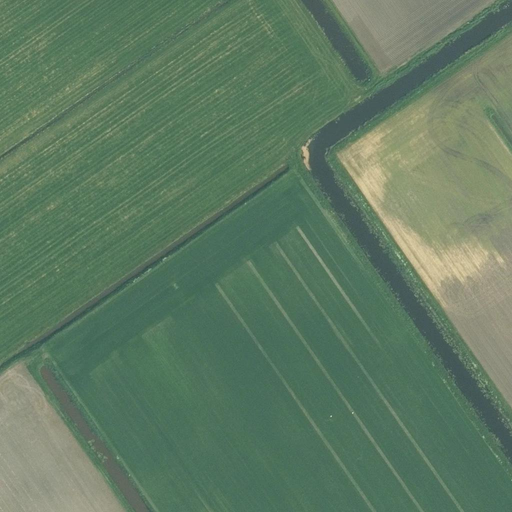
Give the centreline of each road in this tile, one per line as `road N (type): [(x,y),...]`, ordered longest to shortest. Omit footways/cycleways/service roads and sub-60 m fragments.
road 1 (track): [(511,485),(289,163),(287,138),(349,90)]
road 2 (track): [(284,148),(0,347)]
road 3 (track): [(349,90),(478,0)]
